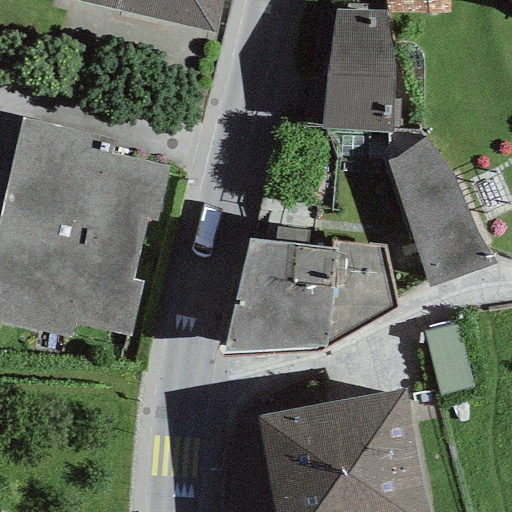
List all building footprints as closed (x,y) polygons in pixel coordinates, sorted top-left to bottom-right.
[(66,0),(215,34),(222,0),(66,0)] [(448,0),(384,0),(385,14),(448,15),(448,0)] [(381,10),(335,10),(325,76),(321,129),(390,131),(393,62),(381,10)] [(116,139),(21,117),(0,206),(0,322),(72,339),(75,325),(130,338),(143,282),(132,280),(146,219),(157,221),(169,169),(112,156),(116,139)] [(425,136),(387,162),(427,288),(495,264),(479,239),(451,173),(425,136)] [(332,249),(246,240),(222,352),(324,350),(397,309),(385,247),(332,241),(332,249)] [(431,511),(407,388),(258,417),(276,511),(431,511)]
